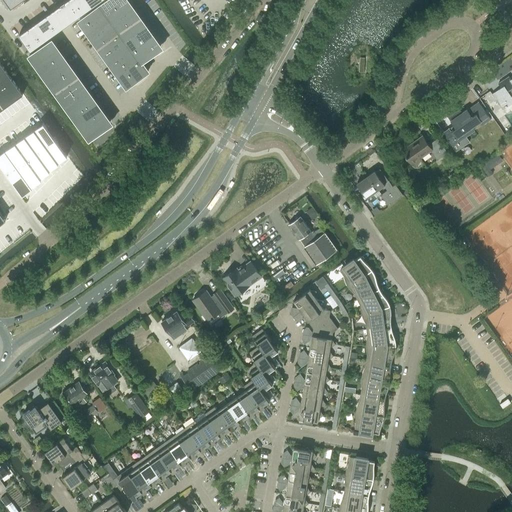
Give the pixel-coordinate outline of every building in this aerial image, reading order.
[(65,0),(19,34),(30,49),(97,0),(65,0)] [(128,0),(105,0),(79,20),(127,87),(148,72),(142,63),(163,48),(128,0)] [(51,39),(28,55),(89,140),(112,124),(51,39)] [(0,61),(0,82),(1,85),(11,78),(0,61)] [(511,75),(509,78),(508,77),(498,84),(501,88),(492,94),(502,110),(511,102),(511,75)] [(11,78),(1,85),(13,101),(23,94),(11,78)] [(1,85),(0,85),(0,102),(4,108),(13,101),(1,85)] [(449,128),(443,133),(451,145),(454,143),(459,149),(470,141),(464,133),(488,117),(478,102),(458,116),(455,112),(447,117),(455,128),(451,131),(449,128)] [(43,122),(33,129),(45,145),(54,138),(43,122)] [(33,129),(23,135),(35,152),(45,145),(33,129)] [(23,135),(14,142),(26,158),(35,152),(23,135)] [(447,152),(437,139),(428,145),(423,137),(402,152),(412,165),(414,167),(419,167),(421,165),(422,161),(421,159),(420,157),(431,149),(438,159),(447,152)] [(66,154),(54,138),(45,145),(57,162),(66,154)] [(14,142),(5,149),(16,165),(26,158),(14,142)] [(57,162),(45,145),(35,152),(48,170),(57,163),(57,162)] [(5,149),(0,152),(0,163),(7,172),(16,165),(5,149)] [(48,170),(35,152),(26,158),(39,177),(48,170)] [(39,177),(26,158),(16,165),(31,185),(40,178),(39,177)] [(31,185),(16,165),(7,172),(21,193),(31,186),(31,185)] [(391,188),(390,187),(387,182),(388,180),(380,169),(376,171),(375,170),(368,175),(378,189),(384,185),(387,190),(391,188)] [(375,197),(372,193),(378,189),(368,175),(361,180),(361,181),(357,184),(366,197),(369,201),(375,197)] [(391,188),(397,197),(398,198),(403,195),(395,184),(390,187),(391,188)] [(380,194),(388,205),(398,198),(397,197),(391,188),(387,190),(380,194)] [(312,207),(306,211),(312,220),(318,216),(312,207)] [(299,239),(311,231),(300,216),(289,224),(299,239)] [(311,231),(299,239),(304,247),(316,264),(337,249),(321,226),(312,233),(311,231)] [(366,265),(363,261),(361,262),(358,257),(340,270),(344,276),(344,277),(344,279),(345,280),(345,281),(346,284),(348,286),(371,270),(367,265),(366,265)] [(235,295),(261,276),(250,261),(232,274),(231,272),(223,278),(235,295)] [(284,267),(273,275),(276,279),(287,271),(284,267)] [(371,270),(348,286),(350,289),(354,293),(357,299),(377,289),(374,284),(376,283),(374,278),(375,278),(371,270)] [(324,285),(331,295),(334,292),(327,283),(324,285)] [(227,312),(228,312),(234,308),(220,289),(210,296),(206,290),(193,299),(208,320),(218,313),(220,317),(227,312)] [(315,297),(316,291),(310,289),(293,301),(301,311),(317,299),(315,297)] [(360,307),(361,314),(388,305),(384,297),(384,298),(381,293),(379,294),(377,289),(357,299),(360,305),(360,307)] [(338,305),(341,302),(334,292),(331,295),(338,305)] [(317,299),(301,311),(307,320),(324,309),(322,306),(323,300),(317,299)] [(347,313),(341,302),(338,305),(344,315),(347,313)] [(388,305),(361,314),(362,315),(365,322),(366,329),(388,325),(387,320),(390,319),(389,314),(390,314),(388,305)] [(324,309),(307,320),(311,325),(313,326),(312,335),(332,338),(333,332),(338,328),(329,316),(330,310),(324,309)] [(194,321),(190,314),(183,319),(177,311),(162,322),(174,338),(187,329),(186,327),(194,321)] [(366,329),(367,335),(366,341),(366,344),(394,344),(393,336),(392,336),(391,331),(389,331),(388,325),(366,329)] [(275,343),(272,339),(271,340),(262,328),(252,335),(259,345),(270,360),(273,357),(272,355),(278,350),(274,344),(275,343)] [(332,338),(312,335),(310,347),(330,350),(330,347),(335,344),(332,338)] [(366,349),(367,354),(366,360),(388,364),(389,358),(391,358),(392,353),(393,353),(394,344),(366,344),(366,349)] [(275,367),(270,360),(259,345),(249,352),(256,362),(267,377),(267,376),(271,374),(269,372),(275,367)] [(330,350),(310,347),(308,359),(328,362),(328,359),(333,356),(330,350)] [(181,375),(192,390),(219,370),(209,355),(181,375)] [(328,362),(308,359),(306,371),(326,374),(326,371),(331,367),(328,362)] [(366,360),(365,366),(364,368),(362,375),(361,377),(388,381),(389,375),(388,375),(389,370),(387,369),(388,364),(366,360)] [(272,384),(267,376),(267,377),(256,362),(246,369),(253,379),(253,378),(264,393),(268,390),(266,388),(272,384)] [(112,374),(113,374),(105,363),(90,373),(98,384),(99,384),(104,391),(117,381),(112,374)] [(326,374),(306,371),(304,383),(324,386),(324,383),(329,379),(326,374)] [(147,397),(148,396),(159,389),(151,376),(139,384),(147,397)] [(388,381),(361,377),(361,382),(361,388),(360,394),(382,398),(383,392),(385,392),(386,387),(387,387),(388,381)] [(270,401),(264,393),(253,378),(253,379),(243,385),(246,389),(260,408),(259,408),(261,410),(265,407),(263,405),(270,401)] [(79,401),(82,405),(86,402),(83,398),(88,394),(79,381),(72,387),(81,399),(79,401)] [(324,386),(304,383),(302,394),(322,398),(322,395),(327,391),(324,386)] [(81,399),(72,387),(64,392),(74,405),(76,403),(79,407),(82,405),(79,401),(81,399)] [(254,412),(259,408),(260,408),(246,389),(236,396),(250,415),(249,415),(251,417),(255,414),(254,412)] [(127,399),(140,417),(148,412),(135,394),(127,399)] [(322,398),(302,394),(300,406),(320,410),(320,407),(325,403),(322,398)] [(360,394),(359,400),(358,401),(356,409),(356,411),(382,415),(383,409),(383,404),(381,403),(382,398),(360,394)] [(244,419),(249,415),(250,415),(236,396),(227,403),(240,422),(241,424),(245,421),(244,419)] [(106,407),(100,397),(92,402),(99,412),(106,407)] [(511,402),(508,398),(499,404),(502,408),(511,402)] [(26,421),(29,426),(30,425),(36,432),(48,424),(51,428),(62,421),(48,402),(38,409),(34,403),(29,407),(30,408),(23,414),(27,420),(26,421)] [(234,426),(240,422),(227,403),(217,410),(230,429),(231,431),(236,428),(234,426)] [(87,410),(92,416),(99,412),(93,404),(85,409),(86,411),(87,410)] [(230,429),(217,410),(214,406),(204,413),(207,417),(220,436),(222,438),(226,435),(224,433),(230,429)] [(320,410),(300,406),(298,419),(309,420),(311,423),(314,421),(318,422),(318,418),(323,415),(320,410)] [(92,416),(87,410),(86,411),(85,409),(82,411),(88,419),(92,416)] [(382,415),(356,411),(355,416),(355,422),(354,428),(376,432),(377,426),(380,426),(381,421),(382,415)] [(215,440),(220,436),(207,417),(198,424),(197,424),(211,443),(210,443),(212,445),(216,442),(215,440)] [(211,443),(197,424),(198,424),(195,420),(185,427),(201,450),(202,452),(206,449),(205,447),(210,443),(211,443)] [(195,454),(201,450),(185,427),(175,434),(191,457),(192,459),(197,456),(195,454)] [(185,461),(191,457),(175,434),(165,441),(181,464),(183,466),(187,463),(185,461)] [(59,459),(63,465),(81,452),(76,446),(72,449),(64,437),(56,443),(55,441),(50,444),(51,446),(45,450),(50,458),(49,459),(52,464),(59,459)] [(175,468),(181,464),(165,441),(155,448),(172,470),(171,471),(173,473),(177,470),(175,468)] [(293,447),(291,459),(311,462),(311,459),(316,456),(313,451),(313,450),(309,449),(307,447),(304,449),(293,447)] [(166,475),(171,471),(172,470),(155,448),(146,455),(162,477),(161,478),(163,480),(167,477),(166,475)] [(86,459),(81,452),(63,465),(68,472),(61,476),(64,481),(66,480),(71,487),(77,483),(79,485),(84,482),(82,480),(90,474),(82,462),(86,459)] [(156,482),(161,478),(162,477),(146,455),(136,462),(152,484),(152,485),(153,487),(158,484),(156,482)] [(350,456),(349,463),(348,464),(345,471),(345,473),(372,478),(373,472),(372,472),(373,466),(371,466),(372,460),(350,456)] [(311,462),(291,459),(289,471),(309,474),(309,471),(314,468),(311,462)] [(146,489),(152,485),(152,484),(136,462),(126,469),(142,491),(142,492),(143,494),(148,491),(146,489)] [(136,495),(142,492),(142,491),(126,469),(116,476),(134,501),(138,498),(136,495)] [(309,474),(289,471),(287,483),(307,486),(307,483),(312,479),(309,474)] [(109,473),(103,476),(111,488),(117,484),(109,473)] [(372,478),(345,473),(344,479),(345,484),(344,491),(366,494),(367,489),(369,489),(370,484),(371,484),(372,478)] [(93,483),(82,491),(86,497),(97,489),(93,483)] [(307,486),(287,483),(285,495),(305,498),(305,495),(310,491),(307,486)] [(341,502),(339,507),(366,511),(367,506),(366,505),(367,500),(365,500),(366,494),(344,491),(343,497),(341,502)] [(102,503),(108,511),(126,511),(123,507),(124,506),(121,501),(119,502),(114,494),(102,503)] [(11,502),(7,495),(1,499),(6,505),(11,502)] [(305,498),(285,495),(283,506),(303,510),(303,507),(308,503),(305,498)] [(164,511),(185,511),(197,504),(191,503),(183,508),(179,502),(164,511)] [(108,511),(102,503),(90,511),(108,511)]
